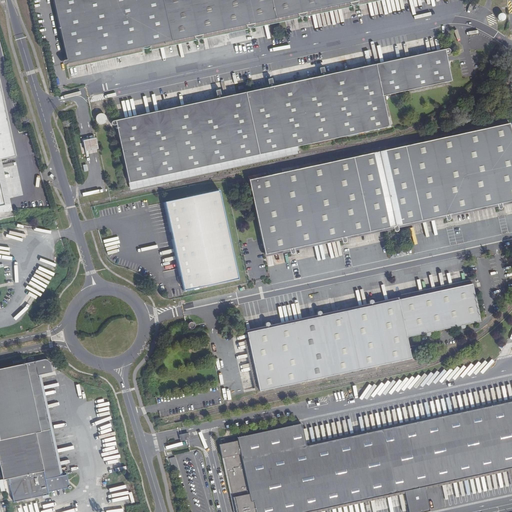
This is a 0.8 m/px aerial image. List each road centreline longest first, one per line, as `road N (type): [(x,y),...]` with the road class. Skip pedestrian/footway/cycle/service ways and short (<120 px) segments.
road 1 (unclassified): [(511,46),(481,25),(435,17),(41,107)]
road 2 (unclassified): [(145,319),(511,238)]
road 3 (unclassified): [(94,290),(41,107)]
road 4 (unclassified): [(162,511),(119,364)]
road 5 (unknown): [(94,511),(67,378)]
